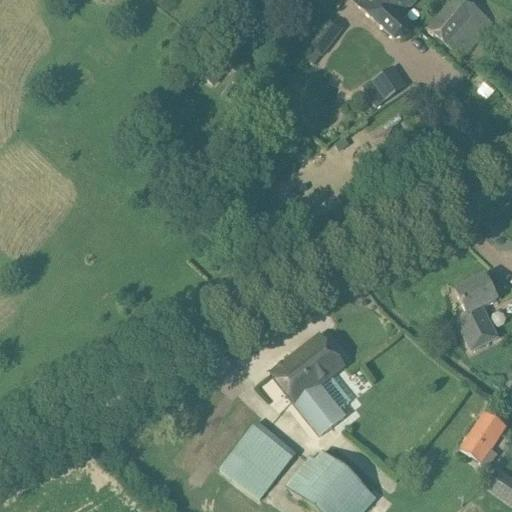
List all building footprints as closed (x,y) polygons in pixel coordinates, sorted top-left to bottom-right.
[(407,31),(398,23),(373,0),(347,0),(355,7),(378,30),(393,44),(400,42),(406,37),(407,31)] [(373,0),(398,23),(418,0),(373,0)] [(490,24),(461,0),(453,0),(426,33),(443,48),(459,61),(490,24)] [(342,32),(328,21),(307,48),(311,52),(311,53),(320,60),(342,32)] [(213,61),(200,79),(214,90),(228,71),(213,61)] [(395,70),(374,77),(381,99),(402,92),(395,70)] [(410,159),(392,131),(372,143),(391,171),(410,159)] [(345,218),(336,201),(309,215),(318,232),(345,218)] [(290,226),(262,241),(267,251),(281,243),(283,247),(297,240),(290,226)] [(252,250),(244,232),(233,237),(241,255),(252,250)] [(495,304),(483,279),(453,294),(466,318),(454,324),(463,341),(470,354),(496,341),(480,311),(495,304)] [(318,440),(343,421),(336,412),(348,403),(330,379),(342,370),(318,339),(269,377),(318,440)] [(504,430),(484,417),(459,453),(486,471),(495,458),(488,453),(504,430)] [(295,456),(256,425),(218,473),(258,504),(295,456)] [(366,511),(376,501),(321,454),(314,462),(310,459),(283,490),(308,511),(366,511)] [(511,482),(498,472),(484,491),(511,510),(511,482)]
